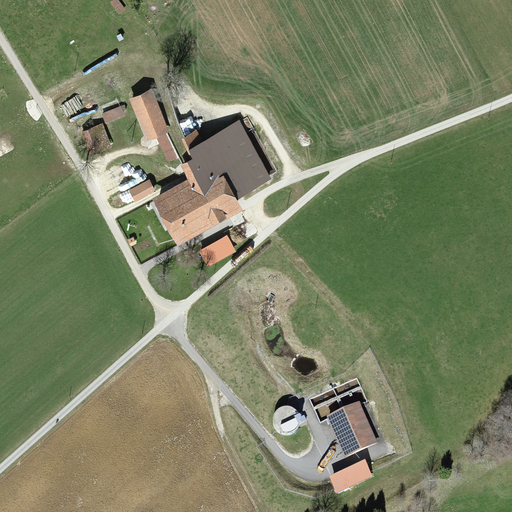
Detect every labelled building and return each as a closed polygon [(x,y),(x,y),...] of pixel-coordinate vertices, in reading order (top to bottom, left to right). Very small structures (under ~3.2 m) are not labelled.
[(152,89),(129,98),(144,140),(168,131),(152,89)] [(124,106),(100,113),(104,126),(128,118),(124,106)] [(153,198),(175,242),(246,208),(235,185),(263,171),(241,127),(202,145),(196,132),(181,140),(190,158),(179,163),(188,181),(153,198)] [(150,181),(127,191),(132,201),(154,190),(150,181)] [(234,251),(226,237),(200,252),(208,266),(234,251)] [(360,406),(330,419),(345,454),(375,441),(360,406)] [(285,434),(289,434),(293,432),(296,429),(298,425),(299,420),(298,416),(296,412),(292,410),(288,408),(284,408),(279,410),(276,412),(274,416),(273,420),(273,424),(275,427),(277,431),(280,433),(285,434)] [(369,472),(365,462),(331,477),(336,488),(337,491),(371,476),(369,472)]
